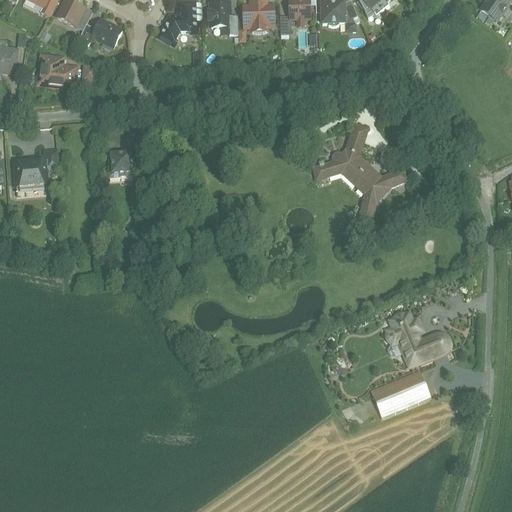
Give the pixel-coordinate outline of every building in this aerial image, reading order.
[(26,0),(44,9),(45,10),(50,0),(26,0)] [(59,3),(52,0),(50,0),(45,10),(44,9),(41,14),(50,19),(59,3)] [(357,0),(358,1),(359,3),(358,4),(363,11),(368,21),(379,12),(381,14),(385,11),(383,8),(393,0),(357,0)] [(504,0),(490,0),(481,12),(489,18),(491,16),(498,21),(510,5),(511,5),(504,0)] [(85,11),(66,1),(57,19),(77,30),(86,11),(85,11)] [(310,2),(290,3),(291,19),(291,22),(298,22),(305,22),(311,21),(310,2)] [(351,2),(345,5),(346,26),(356,26),(354,21),(359,19),(352,3),(351,2)] [(266,3),(261,4),(261,5),(252,5),(252,9),(244,9),(245,30),(253,29),(253,34),(256,35),(260,36),(264,35),(267,34),(267,29),(275,28),(274,8),(266,8),(266,3)] [(337,4),(335,4),(332,4),(330,4),(330,6),(322,6),(322,15),(323,27),(329,26),(329,28),(332,29),(334,29),(337,29),(340,28),(340,26),(346,26),(345,5),(337,6),(337,4)] [(230,5),(211,5),(211,14),(208,14),(209,23),(212,23),(212,30),(230,29),(230,19),(230,5)] [(184,19),(171,19),(160,39),(174,47),(181,35),(197,35),(197,24),(196,6),(184,6),(184,19)] [(86,11),(77,30),(84,33),(87,27),(94,13),(86,9),(85,11),(86,11)] [(238,19),(230,19),(230,29),(230,37),(239,37),(238,19)] [(291,19),(281,19),(281,37),(292,37),(291,22),(291,19)] [(109,26),(102,22),(97,32),(93,39),(94,40),(114,50),(123,33),(116,30),(116,28),(110,26),(109,26)] [(84,33),(79,43),(89,48),(94,40),(93,39),(97,32),(87,27),(84,33)] [(51,37),(44,33),(40,41),(48,44),(51,37)] [(7,54),(0,53),(0,74),(2,75),(2,72),(14,74),(18,52),(8,51),(7,54)] [(63,61),(43,58),(39,87),(49,88),(49,89),(57,90),(57,89),(69,90),(75,85),(77,70),(62,68),(63,61)] [(99,72),(85,65),(83,83),(96,85),(99,72)] [(369,132),(355,127),(351,139),(365,143),(369,132)] [(365,143),(351,139),(347,152),(343,157),(341,156),(339,155),(337,156),(335,157),(334,158),(334,160),(334,161),(334,162),(334,163),(335,164),(313,170),(317,183),(342,175),(366,197),(360,222),(372,225),(376,206),(392,189),(408,183),(403,171),(382,180),(360,159),(365,143)] [(59,152),(45,154),(46,163),(47,171),(60,170),(59,152)] [(132,153),(110,155),(111,168),(109,168),(110,179),(121,178),(121,176),(134,175),(134,173),(132,155),(132,153)] [(144,154),(132,155),(134,173),(150,172),(144,154)] [(36,162),(25,163),(25,165),(16,166),(15,166),(15,168),(17,188),(16,188),(17,189),(18,189),(47,187),(49,187),(49,185),(48,185),(47,171),(46,163),(45,163),(45,164),(36,164),(36,162)] [(142,248),(133,244),(128,256),(137,260),(142,248)] [(412,324),(409,316),(404,318),(403,318),(402,317),(401,317),(400,317),(399,317),(398,318),(397,319),(396,320),(396,322),(392,324),(395,331),(389,334),(390,335),(389,336),(389,337),(388,338),(388,339),(389,340),(389,342),(390,343),(391,343),(392,344),(393,344),(394,345),(400,343),(411,369),(433,359),(426,343),(421,345),(417,336),(419,335),(418,333),(419,332),(416,326),(415,326),(414,324),(412,324)] [(441,336),(425,343),(426,343),(433,359),(448,353),(447,352),(449,348),(449,347),(449,343),(448,342),(446,339),(445,339),(441,337),(441,336)] [(420,376),(373,395),(383,418),(429,399),(420,376)]
